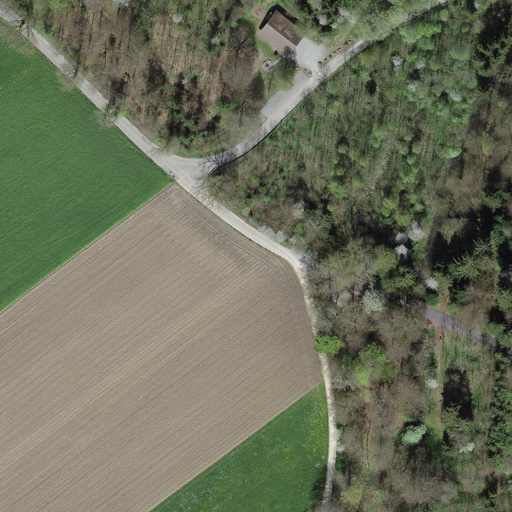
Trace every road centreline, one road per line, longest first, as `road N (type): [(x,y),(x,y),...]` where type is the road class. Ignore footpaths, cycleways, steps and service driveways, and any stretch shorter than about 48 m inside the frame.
road 1 (unclassified): [(183,178),(237,151),(319,75),(435,0)]
road 2 (unclassified): [(323,511),(331,397),(296,260)]
road 3 (residential): [(0,8),(183,178)]
road 4 (track): [(296,260),(511,353)]
